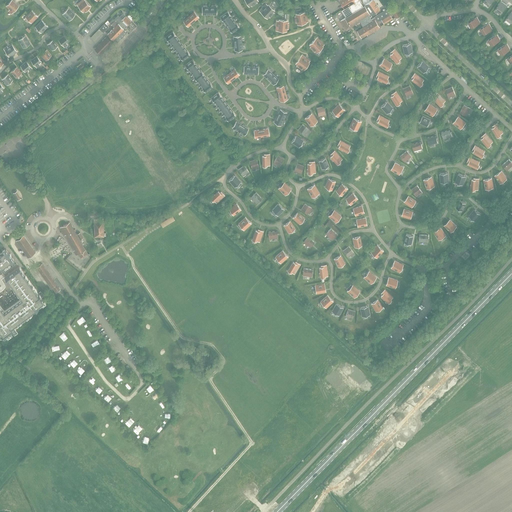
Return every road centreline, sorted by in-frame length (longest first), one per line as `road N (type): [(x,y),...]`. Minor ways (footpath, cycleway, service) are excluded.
road 1 (primary): [(277,511),(511,273)]
road 2 (tertiary): [(162,0),(123,50),(11,141)]
road 3 (tertiary): [(511,105),(404,0)]
